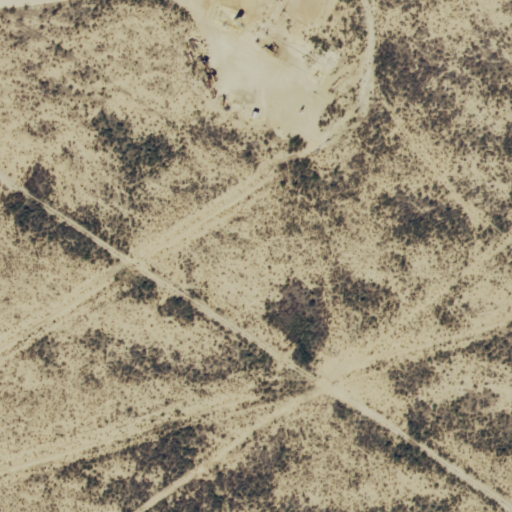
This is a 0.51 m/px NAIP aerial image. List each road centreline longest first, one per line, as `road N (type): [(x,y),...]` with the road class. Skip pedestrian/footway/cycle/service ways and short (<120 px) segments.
road 1 (track): [(466,511),(0,205)]
road 2 (track): [(353,0),(0,35)]
